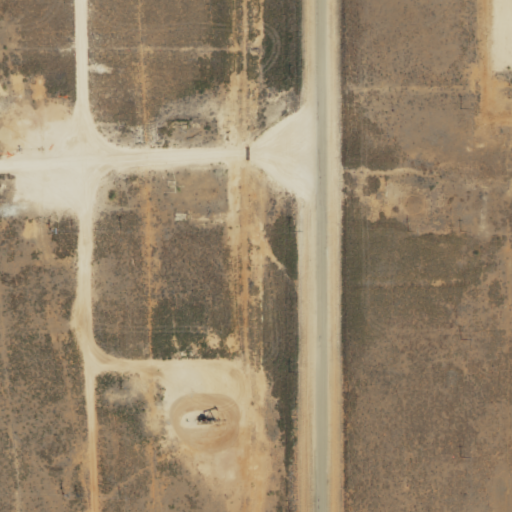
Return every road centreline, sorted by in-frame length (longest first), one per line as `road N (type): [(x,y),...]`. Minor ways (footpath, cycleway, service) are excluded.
road 1 (track): [(80,0),(92,511)]
road 2 (residential): [(315,511),(313,0)]
road 3 (track): [(313,84),(197,89),(80,155),(0,160)]
